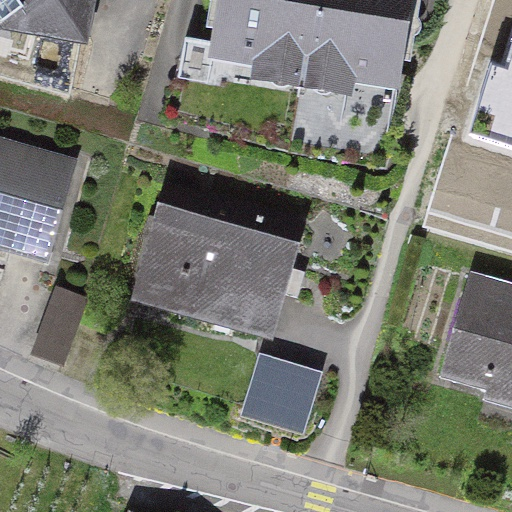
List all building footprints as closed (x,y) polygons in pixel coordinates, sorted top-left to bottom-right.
[(35,0),(31,28),(82,37),(88,0),(35,0)] [(302,80),(315,0),(221,0),(214,46),(263,54),(260,73),(302,80)] [(315,0),(302,80),(344,87),(347,67),(396,75),(409,0),(315,0)] [(511,71),(511,76),(492,70),(474,130),(511,141),(511,71)] [(0,244),(44,257),(70,165),(0,144),(0,244)] [(176,308),(269,334),(299,227),(167,190),(142,279),(181,290),(176,308)] [(511,381),(511,290),(469,278),(442,373),(491,387),(494,377),(511,381)] [(262,341),(244,401),(307,419),(325,359),(262,341)]
